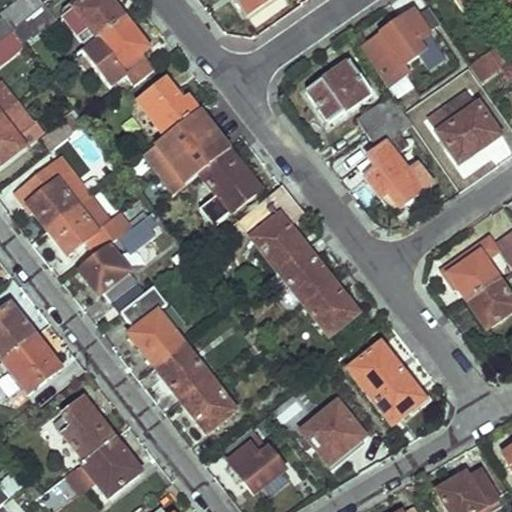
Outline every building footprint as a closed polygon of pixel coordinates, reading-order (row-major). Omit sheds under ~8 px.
[(41,0),(23,0),(2,16),(4,18),(14,32),(46,6),(41,0)] [(87,51),(100,41),(125,21),(108,0),(88,0),(78,8),(74,3),(63,12),(62,19),(87,51)] [(234,0),(232,2),(246,21),(273,0),(234,0)] [(511,0),(452,0),(465,17),(480,6),(475,0),(502,0),(497,4),(507,17),(511,13),(511,0)] [(46,6),(14,32),(25,45),(57,19),(46,6)] [(383,38),(405,69),(425,54),(418,43),(428,37),(414,16),(383,38)] [(4,18),(0,21),(0,42),(14,32),(4,18)] [(143,55),(150,50),(125,21),(100,41),(84,54),(112,89),(127,77),(136,87),(156,72),(143,55)] [(14,32),(0,42),(0,64),(25,45),(14,32)] [(496,50),(470,69),(481,86),(508,68),(496,50)] [(335,76),(308,95),(330,125),(370,95),(347,63),(333,73),(335,76)] [(139,106),(167,140),(199,114),(189,101),(183,105),(165,84),(139,106)] [(0,120),(19,105),(3,85),(0,87),(0,120)] [(393,97),(359,122),(370,138),(396,120),(404,114),(393,97)] [(0,120),(0,166),(25,148),(17,138),(35,125),(19,105),(0,120)] [(428,128),(457,168),(498,139),(477,108),(463,118),(455,107),(428,128)] [(167,140),(159,146),(160,148),(186,183),(189,186),(200,177),(230,154),(199,114),(167,140)] [(367,179),(394,215),(431,186),(416,166),(405,174),(394,158),(409,146),(401,134),(405,131),(396,120),(370,138),(380,151),(371,159),(378,170),(367,179)] [(147,159),(174,193),(186,183),(160,148),(147,159)] [(115,160),(125,173),(134,166),(123,153),(115,160)] [(200,177),(220,201),(208,209),(210,212),(206,216),(212,225),(237,205),(230,195),(245,183),(234,170),(239,166),(230,154),(200,177)] [(31,204),(42,218),(38,221),(48,234),(78,210),(58,185),(68,177),(59,167),(38,184),(36,181),(19,196),(28,207),(31,204)] [(239,224),(278,274),(308,250),(290,227),(305,216),(283,189),(239,224)] [(48,234),(58,247),(62,244),(71,255),(87,243),(97,256),(107,249),(117,241),(131,230),(119,216),(111,222),(92,199),(78,210),(48,234)] [(131,230),(117,241),(125,250),(160,223),(152,213),(131,230)] [(501,253),(511,269),(511,241),(510,238),(497,247),(501,253)] [(461,284),(457,287),(468,303),(499,282),(487,263),(501,253),(491,239),(442,272),(447,280),(455,274),(461,284)] [(83,268),(93,280),(87,284),(98,298),(104,294),(111,303),(136,284),(107,249),(97,256),(83,268)] [(278,274),(304,307),(334,283),(308,250),(278,274)] [(468,303),(488,332),(511,314),(511,299),(499,282),(468,303)] [(304,307),(328,338),(336,332),(343,341),(360,328),(354,319),(358,315),(334,283),(304,307)] [(129,337),(155,370),(184,347),(159,314),(167,307),(154,289),(121,315),(135,332),(129,337)] [(8,307),(0,313),(0,354),(5,360),(32,338),(8,307)] [(0,373),(4,371),(33,406),(66,380),(32,338),(5,360),(0,364),(0,373)] [(348,373),(393,427),(425,401),(381,346),(348,373)] [(155,370),(181,404),(211,380),(184,347),(155,370)] [(181,404),(207,436),(236,412),(211,380),(181,404)] [(73,431),(64,437),(85,463),(114,441),(83,403),(63,419),(73,431)] [(304,434),(332,468),(365,439),(339,406),(304,434)] [(81,467),(108,501),(140,473),(114,441),(85,463),(81,467)] [(252,447),(259,456),(267,451),(260,441),(252,447)] [(229,464),(255,497),(286,474),(267,451),(259,456),(252,447),(229,464)] [(438,492),(449,511),(487,511),(486,510),(499,502),(482,474),(457,489),(453,483),(438,492)] [(0,511),(21,511),(12,501),(0,510),(0,511)]
